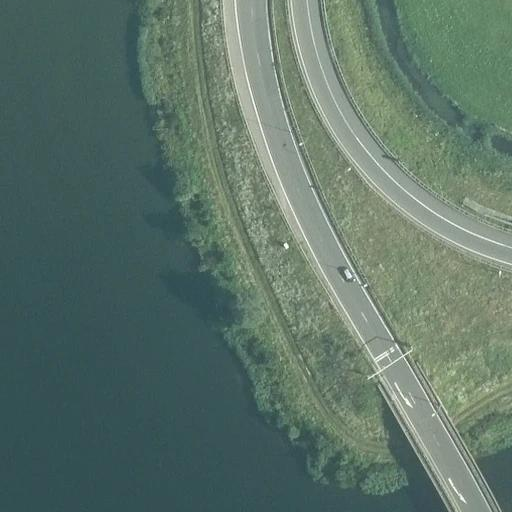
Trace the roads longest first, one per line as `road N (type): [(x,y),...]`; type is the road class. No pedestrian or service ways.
road 1 (motorway): [(255,0),(263,77),(311,217),(479,511)]
road 2 (motorway): [(511,256),(414,210),(347,143),(306,50),(301,0)]
